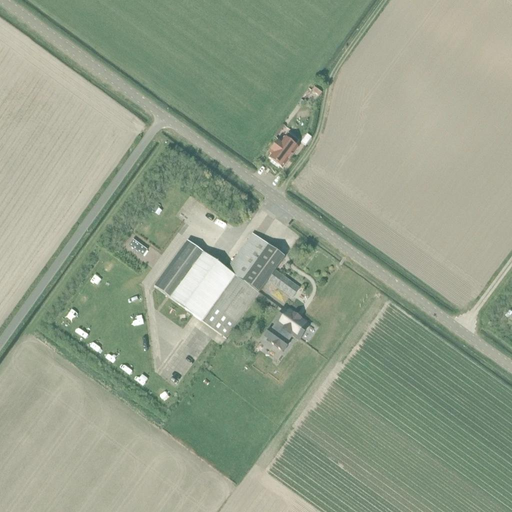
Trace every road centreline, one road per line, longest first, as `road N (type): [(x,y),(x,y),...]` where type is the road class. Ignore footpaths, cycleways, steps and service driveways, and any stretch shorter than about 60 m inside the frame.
road 1 (unclassified): [(511,368),(163,116)]
road 2 (unclassified): [(0,344),(163,116)]
road 3 (unclassified): [(163,116),(2,0)]
